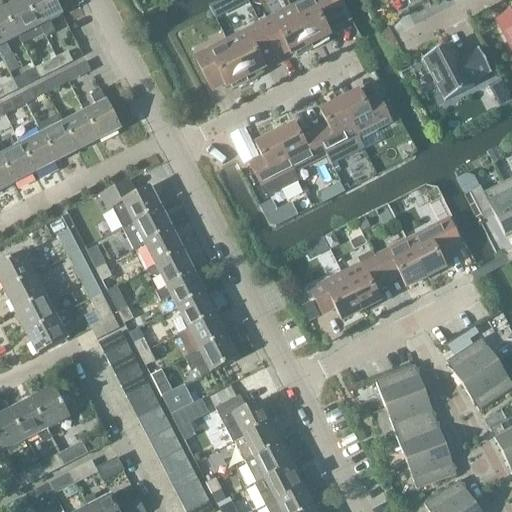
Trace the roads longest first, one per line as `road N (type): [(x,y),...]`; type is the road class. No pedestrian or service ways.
road 1 (residential): [(160,511),(75,350),(0,385)]
road 2 (residential): [(293,382),(171,151)]
road 3 (unknown): [(407,326),(499,511)]
road 4 (residential): [(171,151),(352,61)]
road 5 (residential): [(293,382),(472,295)]
road 6 (residential): [(0,227),(171,151)]
road 7 (residential): [(171,151),(92,0)]
road 8 (residential): [(361,511),(293,382)]
